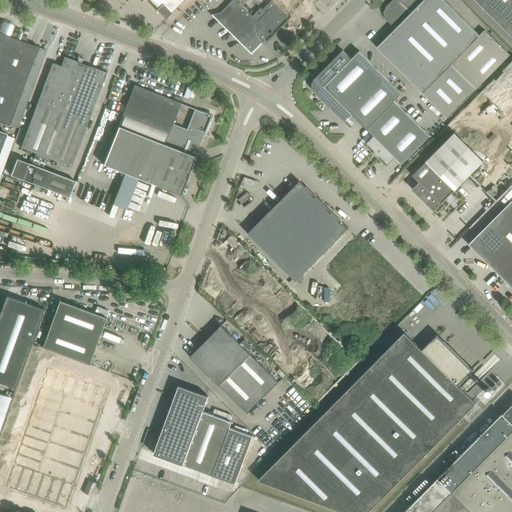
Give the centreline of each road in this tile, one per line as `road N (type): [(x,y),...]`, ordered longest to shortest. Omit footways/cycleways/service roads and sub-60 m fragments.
road 1 (secondary): [(511,334),(261,93)]
road 2 (secondary): [(261,93),(22,0)]
road 3 (unclassified): [(101,511),(185,287)]
road 4 (unclassified): [(185,287),(261,93)]
road 5 (unclassified): [(185,287),(0,273)]
road 6 (unclassified): [(261,93),(360,0)]
